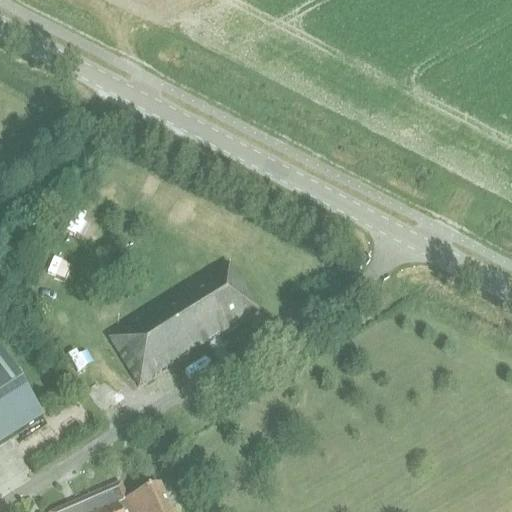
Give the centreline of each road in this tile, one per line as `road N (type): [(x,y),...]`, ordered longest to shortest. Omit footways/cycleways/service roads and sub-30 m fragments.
road 1 (tertiary): [(511,293),(0,27)]
road 2 (track): [(413,241),(0,511)]
